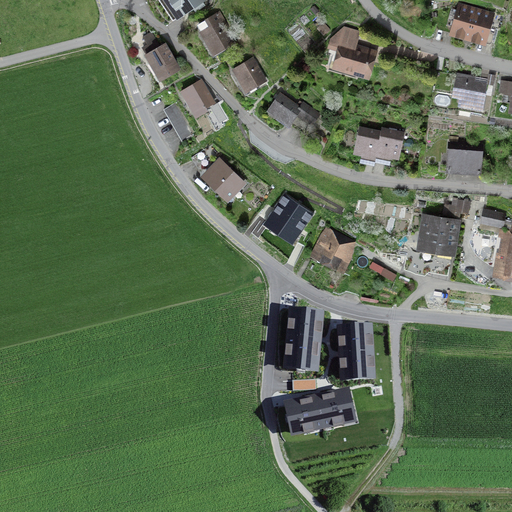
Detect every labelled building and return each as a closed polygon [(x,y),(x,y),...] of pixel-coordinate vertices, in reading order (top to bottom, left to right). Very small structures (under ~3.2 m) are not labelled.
[(196,0),(167,0),(179,18),(200,5),(196,0)] [(447,34),(465,39),(474,7),(456,2),(447,34)] [(474,7),(465,39),(483,44),(492,12),(474,7)] [(214,11),(193,23),(210,52),(231,39),(214,11)] [(318,15),(305,29),(318,41),(331,26),(318,15)] [(142,54),(157,80),(178,69),(163,43),(142,54)] [(327,65),(365,77),(371,57),(333,45),(327,65)] [(250,56),(229,68),(243,91),(264,79),(250,56)] [(457,105),(479,109),(484,82),(472,80),(473,74),(451,71),(447,95),(458,97),(457,105)] [(177,90),(192,116),(213,104),(198,77),(177,90)] [(506,117),(511,117),(511,94),(511,83),(499,82),(496,99),(509,100),(506,117)] [(302,109),(278,91),(264,109),(288,128),(302,109)] [(172,103),(162,108),(165,113),(168,118),(171,123),(174,129),(177,135),(180,141),(190,135),(172,103)] [(379,123),(378,130),(373,153),(396,158),(402,128),(379,123)] [(373,153),(378,130),(356,125),(350,154),(372,158),(373,153)] [(443,170),(461,171),(462,142),(445,141),(443,170)] [(462,142),(461,171),(479,172),(481,144),(462,142)] [(207,149),(200,156),(207,163),(214,156),(207,149)] [(226,204),(245,184),(216,155),(196,175),(226,204)] [(314,214),(284,193),(263,224),(293,245),(314,214)] [(454,197),(452,208),(464,211),(467,199),(454,197)] [(481,208),(478,222),(501,227),(504,213),(481,208)] [(420,211),(414,248),(452,254),(458,217),(420,211)] [(355,240),(327,227),(313,257),(341,271),(355,240)] [(511,231),(504,230),(496,274),(511,276),(511,231)] [(370,267),(395,279),(398,272),(373,261),(370,267)] [(318,371),(324,309),(289,306),(284,368),(318,371)] [(377,378),(373,322),(337,325),(341,381),(377,378)] [(357,422),(349,386),(283,400),(291,436),(357,422)] [(249,466),(269,464),(266,442),(246,444),(249,466)]
